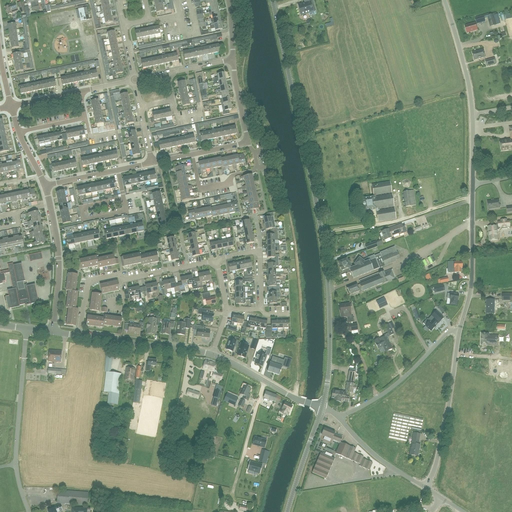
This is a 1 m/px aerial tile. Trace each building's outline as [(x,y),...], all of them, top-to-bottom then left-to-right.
[(36,9),(33,0),(26,0),(27,4),(31,3),(32,10),(36,9)] [(33,0),(36,9),(39,8),(38,5),(39,5),(38,2),(41,1),(40,0),(33,0)] [(26,13),(24,7),(22,1),(17,3),(21,13),(24,12),(24,13),(26,13)] [(299,7),(301,16),(314,13),(311,4),(299,7)] [(5,7),(8,15),(12,13),(16,11),(14,5),(9,6),(5,7)] [(217,5),(210,6),(211,9),(205,10),(206,13),(209,13),(218,11),(217,5)] [(89,18),(87,7),(78,9),(81,20),(89,18)] [(491,26),(497,25),(496,22),(499,21),(497,14),(494,15),(494,14),(488,16),(491,26)] [(213,18),(209,19),(211,25),(221,23),(220,17),(213,18)] [(465,26),(467,33),(478,30),(475,23),(465,26)] [(28,58),(31,57),(31,55),(29,48),(19,50),(20,53),(24,53),(27,53),(28,58)] [(483,50),(472,53),(474,60),(485,57),(483,50)] [(486,66),(496,64),(495,58),(485,60),(486,66)] [(213,81),(225,79),(224,73),(217,74),(218,77),(213,78),(213,81)] [(227,85),(220,87),(220,90),(215,91),(216,94),(228,91),(227,85)] [(228,91),(216,94),(217,96),(221,95),(222,99),(220,99),(229,97),(228,91)] [(229,97),(220,99),(221,105),(223,105),(230,103),(229,97)] [(230,103),(223,105),(221,105),(223,115),(230,114),(229,110),(232,110),(230,103)] [(160,119),(158,112),(152,113),(153,118),(150,119),(151,123),(154,122),(154,121),(160,119)] [(102,117),(95,119),(96,125),(99,124),(100,127),(104,126),(103,123),(105,123),(105,119),(103,120),(102,117)] [(104,126),(100,127),(92,129),(93,134),(115,130),(114,124),(104,126)] [(507,140),(500,141),(502,151),(511,149),(511,127),(510,127),(511,136),(511,138),(507,139),(507,140)] [(73,138),(72,130),(66,131),(66,133),(63,134),(65,140),(68,140),(67,139),(73,138)] [(206,133),(206,132),(205,130),(199,131),(200,134),(201,141),(207,140),(206,133)] [(61,132),(55,134),(56,141),(62,140),(62,141),(65,140),(63,134),(61,134),(61,132)] [(110,152),(112,160),(118,159),(118,157),(121,157),(119,149),(116,150),(116,151),(110,152)] [(78,159),(77,155),(76,150),(75,150),(68,151),(69,154),(72,154),(73,156),(74,155),(75,160),(78,159)] [(244,154),(238,155),(239,164),(243,163),(244,167),(246,166),(246,165),(247,165),(247,162),(245,163),(244,154)] [(235,169),(232,157),(227,158),(228,166),(232,166),(233,169),(235,169)] [(11,159),(8,159),(11,171),(13,171),(14,172),(16,172),(14,162),(12,163),(11,159)] [(212,172),(209,160),(204,161),(206,170),(209,169),(210,172),(212,172)] [(176,173),(184,171),(184,167),(187,167),(187,165),(175,167),(176,173)] [(148,173),(150,181),(156,180),(155,171),(148,173)] [(192,176),(177,179),(178,184),(187,182),(186,179),(189,178),(190,178),(195,177),(194,175),(192,175),(192,176)] [(131,185),(129,177),(123,178),(125,186),(131,185)] [(108,181),(110,189),(119,187),(118,183),(115,184),(115,180),(108,181)] [(108,181),(102,183),(104,191),(110,189),(108,181)] [(391,192),(389,181),(372,184),(374,197),(362,198),(364,211),(376,209),(378,222),(395,219),(394,208),(378,210),(377,209),(393,206),(391,194),(375,196),(375,195),(391,192)] [(102,183),(96,184),(97,192),(104,191),(102,183)] [(91,193),(89,185),(83,187),(85,195),(91,193)] [(85,195),(83,187),(77,188),(78,196),(85,195)] [(28,189),(30,198),(33,198),(33,202),(31,203),(31,206),(37,205),(34,189),(31,190),(31,188),(28,189)] [(20,190),(17,191),(19,200),(22,200),(23,204),(26,204),(23,191),(20,192),(20,190)] [(153,200),(161,198),(160,192),(159,190),(156,191),(156,193),(152,193),(153,200)] [(416,205),(413,190),(403,191),(405,207),(416,205)] [(58,199),(65,197),(64,191),(56,192),(58,199)] [(15,206),(12,194),(10,194),(10,192),(7,193),(9,203),(12,202),(13,206),(15,206)] [(255,192),(247,193),(248,197),(244,198),(245,200),(257,197),(255,192)] [(499,200),(487,201),(489,209),(500,208),(499,200)] [(227,205),(226,201),(222,202),(223,203),(221,203),(223,215),(229,214),(227,205)] [(231,204),(227,205),(229,214),(235,212),(234,209),(238,208),(237,202),(233,203),(232,201),(230,201),(231,204)] [(210,205),(210,203),(208,204),(204,205),(205,209),(206,217),(212,216),(210,205)] [(258,203),(249,204),(250,208),(247,209),(247,211),(248,211),(248,213),(252,212),(252,210),(259,208),(258,203)] [(200,205),(198,206),(201,218),(206,217),(205,209),(201,209),(200,205)] [(211,205),(210,205),(212,216),(212,217),(218,216),(216,208),(212,208),(211,205)] [(194,211),(190,212),(189,208),(187,208),(190,221),(195,219),(194,211)] [(263,225),(274,223),(273,219),(274,219),(273,216),(274,216),(273,213),(273,212),(266,213),(267,218),(263,218),(264,222),(263,222),(263,225)] [(41,217),(31,219),(32,221),(23,223),(23,226),(28,225),(40,222),(40,220),(41,219),(41,217)] [(167,224),(165,217),(157,219),(159,225),(167,224)] [(497,234),(497,230),(499,230),(500,228),(501,228),(508,227),(510,227),(510,220),(507,220),(507,219),(500,219),(500,221),(498,221),(498,225),(488,226),(489,241),(497,240),(497,234)] [(142,223),(136,224),(137,232),(144,231),(142,223)] [(274,223),(263,225),(264,227),(265,227),(266,230),(269,229),(270,232),(277,231),(277,227),(275,228),(274,223)] [(137,232),(136,224),(129,226),(131,234),(137,232)] [(381,232),(384,240),(391,238),(391,236),(398,233),(399,235),(406,232),(405,228),(405,226),(404,227),(403,227),(402,225),(388,230),(388,229),(381,232)] [(129,226),(123,227),(125,235),(131,234),(129,226)] [(43,227),(33,229),(34,232),(29,233),(30,235),(30,236),(42,233),(42,230),(43,230),(43,227)] [(123,227),(117,228),(119,236),(125,235),(123,227)] [(17,228),(14,229),(17,246),(20,245),(21,247),(23,246),(21,237),(19,237),(18,233),(17,228)] [(112,238),(111,230),(104,231),(106,238),(103,238),(103,240),(106,239),(112,238)] [(6,231),(3,231),(7,248),(10,247),(10,249),(13,248),(11,239),(8,239),(7,235),(6,231)] [(92,232),(93,240),(100,239),(100,238),(103,238),(102,235),(99,236),(98,231),(92,232)] [(277,231),(270,232),(270,235),(267,235),(267,238),(266,238),(266,241),(274,240),(274,237),(277,237),(277,234),(278,234),(277,231)] [(75,244),(73,236),(66,237),(68,245),(75,244)] [(239,240),(236,240),(236,242),(239,242),(239,241),(243,240),(244,245),(254,242),(253,239),(255,239),(254,236),(246,238),(239,239),(239,240)] [(45,238),(36,240),(36,242),(32,243),(32,246),(45,243),(44,241),(45,240),(45,238)] [(366,245),(368,250),(378,246),(376,242),(366,245)] [(354,264),(355,266),(348,269),(353,279),(373,271),(373,270),(379,268),(379,267),(384,265),(385,266),(395,261),(400,259),(397,252),(394,246),(368,257),(366,256),(365,258),(364,257),(363,257),(362,259),(359,257),(357,260),(356,259),(355,260),(356,261),(354,264)] [(275,252),(266,252),(266,255),(268,255),(268,258),(271,258),(271,260),(278,260),(278,257),(279,257),(279,254),(275,254),(275,252)] [(142,265),(159,261),(157,253),(140,257),(139,254),(121,258),(122,267),(141,263),(142,265)] [(179,254),(170,255),(171,261),(168,261),(166,261),(165,261),(162,262),(163,264),(172,262),(172,261),(179,260),(178,256),(179,256),(179,254)] [(119,264),(118,259),(115,259),(114,256),(97,260),(97,257),(80,261),(82,269),(98,265),(99,268),(119,264)] [(338,262),(339,266),(341,271),(350,267),(349,267),(352,266),(350,263),(351,262),(350,259),(348,260),(347,258),(338,262)] [(280,260),(278,260),(271,260),(271,264),(268,264),(268,267),(267,267),(267,270),(278,269),(275,269),(275,266),(279,266),(279,263),(280,263),(280,260)] [(454,268),(454,273),(461,272),(461,268),(462,268),(462,261),(454,262),(454,268)] [(0,292),(7,294),(5,303),(17,306),(19,294),(22,293),(24,295),(39,287),(35,281),(33,282),(31,277),(33,276),(29,270),(13,278),(0,274),(0,292)] [(74,309),(76,292),(74,292),(76,274),(74,274),(74,271),(68,271),(66,291),(68,291),(66,308),(68,308),(66,325),(74,326),(77,309),(74,309)] [(209,272),(203,273),(205,282),(209,281),(210,287),(207,287),(208,291),(213,290),(212,284),(209,272)] [(379,273),(359,281),(360,284),(359,284),(359,285),(357,286),(356,284),(347,288),(348,292),(348,294),(349,294),(350,295),(360,291),(361,292),(383,283),(383,284),(387,282),(394,279),(391,272),(384,274),(383,272),(379,274),(379,273)] [(199,282),(196,282),(197,289),(203,287),(202,282),(205,282),(203,273),(198,274),(199,282)] [(197,289),(196,282),(193,283),(192,275),(186,277),(188,285),(191,285),(192,290),(197,289)] [(236,277),(237,280),(239,279),(239,281),(235,281),(235,285),(234,285),(234,288),(245,287),(242,287),(242,284),(244,284),(244,282),(253,282),(252,279),(239,279),(239,276),(236,277)] [(182,285),(178,286),(180,292),(185,291),(184,286),(188,285),(186,277),(180,278),(182,285)] [(174,279),(168,281),(170,289),(174,288),(175,292),(179,291),(180,292),(178,286),(176,287),(174,279)] [(276,281),(267,281),(267,284),(269,283),(269,287),(272,287),(272,290),(279,289),(279,284),(280,284),(280,280),(276,280),(276,281)] [(100,285),(101,293),(118,289),(117,281),(100,285)] [(170,289),(168,281),(163,282),(163,283),(160,284),(162,293),(164,293),(163,288),(164,288),(165,294),(167,293),(166,290),(170,289)] [(151,284),(152,293),(156,292),(157,296),(159,295),(156,283),(151,284)] [(133,288),(135,297),(139,296),(139,299),(141,299),(139,287),(133,288)] [(279,289),(272,290),(273,292),(269,292),(269,296),(268,296),(268,298),(276,298),(276,295),(280,294),(279,289)] [(209,292),(202,294),(203,299),(205,299),(207,305),(216,303),(215,297),(210,298),(209,292)] [(98,312),(100,294),(92,293),(90,310),(98,312)] [(448,294),(447,298),(450,299),(450,300),(449,305),(456,306),(457,301),(458,301),(459,294),(451,293),(451,294),(448,294)] [(276,298),(268,298),(268,301),(269,301),(269,304),(273,304),(273,307),(280,307),(280,301),(277,301),(276,298)] [(376,301),(380,309),(387,305),(384,298),(376,301)] [(486,314),(494,314),(495,300),(487,300),(486,314)] [(341,313),(341,318),(346,317),(347,317),(349,331),(358,330),(357,323),(352,324),(352,322),(354,321),(355,321),(354,317),(353,317),(353,316),(351,316),(351,312),(350,312),(349,304),(339,305),(341,313)] [(195,310),(198,310),(198,314),(203,315),(202,321),(212,322),(212,318),(213,318),(213,314),(205,313),(206,310),(199,309),(199,308),(195,308),(195,310)] [(425,326),(431,332),(436,327),(435,326),(439,323),(444,318),(436,311),(428,320),(430,321),(428,323),(426,320),(423,323),(425,326)] [(120,328),(122,319),(122,317),(104,315),(104,317),(87,315),(87,317),(86,325),(103,328),(103,325),(120,328)] [(233,315),(231,322),(230,326),(232,326),(233,327),(234,323),(237,324),(239,315),(236,315),(236,316),(233,315)] [(241,316),(239,315),(237,324),(243,325),(242,327),(241,333),(244,334),(245,328),(247,322),(244,321),(244,317),(241,317),(241,316)] [(147,322),(146,329),(147,329),(146,333),(155,335),(156,326),(159,326),(160,317),(156,316),(156,319),(148,318),(148,322),(147,322)] [(249,322),(247,322),(245,328),(250,329),(251,326),(255,327),(256,318),(253,318),(253,319),(250,318),(249,322)] [(184,334),(185,328),(188,328),(188,329),(189,329),(190,320),(183,319),(183,324),(178,323),(176,333),(174,333),(184,334)] [(163,323),(162,333),(160,333),(169,334),(170,327),(173,328),(174,322),(170,321),(169,324),(163,323)] [(143,330),(144,323),(139,322),(139,325),(129,324),(128,332),(139,333),(140,330),(143,330)] [(197,336),(209,338),(210,331),(202,330),(202,327),(206,327),(194,325),(193,330),(198,331),(197,336)] [(389,327),(385,329),(389,336),(394,333),(391,329),(390,326),(389,327)] [(482,346),(488,346),(488,345),(498,346),(499,335),(490,335),(490,334),(482,333),(482,346)] [(374,340),(378,348),(383,346),(386,352),(392,348),(386,337),(385,338),(384,336),(379,339),(379,338),(374,340)] [(238,346),(238,345),(239,343),(240,339),(235,337),(234,340),(229,339),(226,349),(233,351),(235,345),(238,346)] [(253,339),(250,348),(255,350),(258,341),(253,339)] [(239,343),(238,345),(240,346),(237,355),(245,358),(248,346),(241,344),(239,343)] [(257,359),(255,364),(262,366),(263,362),(265,362),(267,355),(269,356),(271,350),(267,348),(265,354),(259,352),(258,355),(257,355),(256,359),(257,359)] [(113,351),(107,351),(104,371),(110,372),(113,351)] [(272,356),(267,371),(279,375),(280,371),(281,372),(281,371),(280,371),(282,366),(289,368),(292,360),(284,357),(283,360),(272,356)] [(156,366),(156,360),(148,359),(148,363),(147,362),(146,371),(150,372),(151,365),(156,366)] [(211,377),(221,380),(223,375),(217,373),(216,370),(214,370),(216,363),(205,360),(202,369),(213,372),(211,377)] [(139,403),(142,381),(138,380),(139,378),(141,367),(137,366),(135,378),(136,378),(135,380),(136,380),(133,402),(139,403)] [(133,381),(135,368),(126,367),(125,379),(133,381)] [(333,390),(332,394),(349,397),(350,393),(348,393),(350,383),(354,384),(356,372),(348,371),(346,382),(347,382),(345,392),(333,390)] [(118,401),(121,374),(106,372),(104,392),(109,392),(107,403),(114,404),(117,404),(118,401)] [(218,398),(222,386),(216,384),(213,396),(213,397),(212,400),(219,402),(220,398),(218,398)] [(240,394),(243,396),(242,399),(248,401),(250,395),(248,394),(251,389),(243,386),(242,390),(241,389),(239,392),(240,393),(240,394)] [(188,389),(186,395),(197,398),(199,393),(188,389)] [(235,405),(238,398),(227,393),(224,401),(235,405)] [(265,398),(274,402),(276,397),(267,393),(265,398)] [(349,397),(332,394),(331,398),(344,401),(344,402),(348,402),(349,397)] [(282,409),(281,412),(287,415),(289,412),(292,406),(285,403),(282,409)] [(272,413),(278,415),(281,407),(274,405),(272,413)] [(394,413),(388,438),(406,442),(409,426),(412,427),(411,430),(420,432),(421,429),(423,419),(394,413)] [(267,414),(267,417),(259,416),(258,424),(276,427),(278,416),(267,414)] [(335,432),(325,427),(324,429),(323,429),(323,430),(323,431),(323,432),(322,432),(321,433),(322,434),(321,435),(339,442),(342,437),(334,434),(335,432)] [(420,434),(413,433),(411,443),(412,444),(410,455),(417,456),(420,445),(418,444),(420,434)] [(266,440),(254,437),(252,444),(264,448),(266,440)] [(372,463),(362,459),(363,457),(353,453),(355,449),(341,443),(336,454),(360,464),(359,466),(369,470),(372,463)] [(265,463),(269,452),(263,450),(260,462),(265,463)] [(312,473),(326,479),(334,459),(320,453),(312,473)] [(260,473),(261,466),(250,462),(248,470),(260,473)] [(88,493),(58,490),(57,503),(63,503),(87,505),(88,493)]
